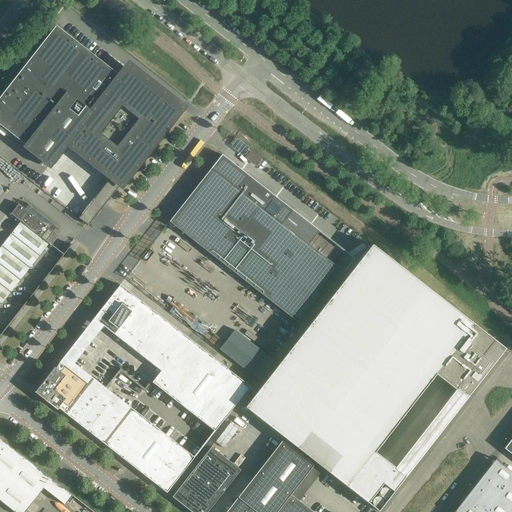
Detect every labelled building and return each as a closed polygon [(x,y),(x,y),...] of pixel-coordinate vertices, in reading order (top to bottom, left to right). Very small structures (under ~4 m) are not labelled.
[(102,191),(103,200),(102,200),(102,201),(106,204),(178,112),(169,105),(172,101),(163,94),(160,98),(126,71),(121,77),(56,26),(0,97),(0,125),(25,145),(23,147),(51,169),(72,142),(113,175),(101,190),(101,191),(102,191)] [(222,155),(169,222),(302,326),(344,272),(300,238),(310,224),(222,155)] [(0,306),(49,244),(41,237),(49,228),(19,204),(11,214),(21,221),(0,247),(0,306)] [(406,476),(466,398),(467,398),(474,389),(505,349),(372,245),(245,407),(378,511),(406,476)] [(118,329),(140,301),(120,285),(98,313),(118,329)] [(141,319),(132,312),(118,329),(128,336),(141,319)] [(151,327),(141,319),(128,336),(137,344),(151,327)] [(160,334),(151,327),(137,344),(147,351),(160,334)] [(169,341),(160,334),(147,351),(156,358),(169,341)] [(200,366),(209,354),(187,337),(179,348),(178,349),(200,366)] [(165,366),(170,360),(178,349),(179,348),(169,341),(156,358),(165,366)] [(191,377),(200,366),(178,349),(170,360),(191,377)] [(183,388),(191,377),(170,360),(165,366),(161,371),(183,388)] [(127,414),(61,362),(60,362),(56,368),(54,367),(36,390),(35,392),(57,410),(59,408),(104,444),(111,435),(118,426),(125,417),(127,414)] [(183,388),(161,371),(152,382),(174,399),(183,388)] [(250,386),(230,371),(221,382),(241,398),(250,386)] [(232,409),(241,398),(221,382),(213,393),(232,409)] [(232,409),(213,393),(204,405),(224,420),(232,409)] [(224,420),(204,405),(195,416),(215,431),(224,420)] [(132,408),(127,414),(125,417),(144,433),(151,424),(132,408)] [(144,433),(125,417),(118,426),(137,441),(144,433)] [(137,441),(118,426),(111,435),(131,450),(137,441)] [(131,450),(111,435),(104,444),(124,459),(131,450)] [(0,500),(14,511),(25,511),(51,479),(0,439),(0,500)] [(314,465),(282,440),(226,511),(313,511),(291,494),(314,465)] [(175,442),(168,451),(188,466),(194,457),(175,442)] [(207,511),(241,470),(211,447),(172,497),(191,511),(207,511)] [(181,475),(188,466),(168,451),(161,460),(181,475)] [(181,475),(161,460),(154,469),(174,484),(181,475)] [(174,484),(154,469),(147,477),(167,493),(174,484)] [(511,511),(511,486),(509,490),(486,472),(486,471),(464,500),(479,511),(478,511),(511,511)] [(65,505),(73,495),(65,490),(57,499),(65,505)]
